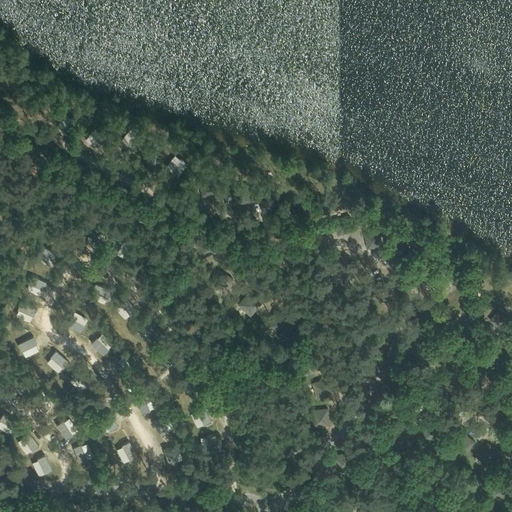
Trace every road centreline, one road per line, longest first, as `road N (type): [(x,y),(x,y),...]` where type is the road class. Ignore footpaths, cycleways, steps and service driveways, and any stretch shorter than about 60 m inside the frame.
road 1 (unclassified): [(0,489),(75,485),(325,511)]
road 2 (unknown): [(155,491),(143,445),(93,364),(23,301),(52,261),(91,257)]
road 3 (unknown): [(239,498),(233,417),(214,374),(91,257)]
road 4 (track): [(235,217),(100,174),(0,106)]
road 5 (track): [(358,413),(449,405),(496,430),(511,449)]
road 6 (track): [(358,413),(426,304)]
